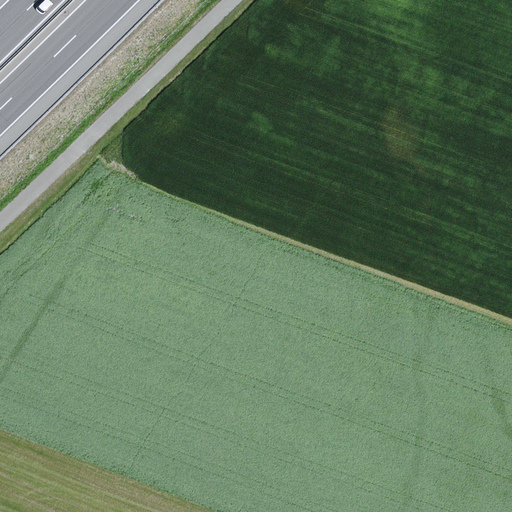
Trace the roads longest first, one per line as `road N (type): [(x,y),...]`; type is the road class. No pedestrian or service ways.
road 1 (track): [(231,0),(0,221)]
road 2 (motorway): [(0,104),(109,0)]
